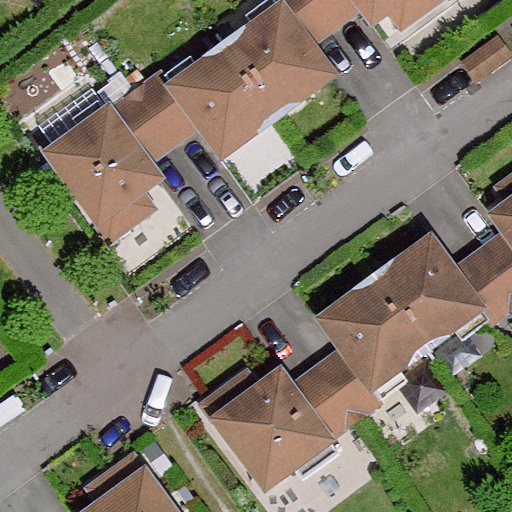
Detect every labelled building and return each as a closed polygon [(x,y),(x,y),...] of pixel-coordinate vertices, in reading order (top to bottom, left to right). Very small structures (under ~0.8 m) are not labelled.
[(274,0),(281,10),(228,49),(279,118),(311,95),(306,87),(328,71),(316,54),(341,36),(315,0),(274,0)] [(315,0),(341,36),(366,17),(385,4),(391,13),(402,28),(440,0),(315,0)] [(385,4),(366,17),(373,26),(391,13),(385,4)] [(511,59),(497,39),(464,63),(479,83),(511,59)] [(164,75),(138,94),(174,145),(199,127),(217,153),(240,136),(245,143),(279,118),(228,49),(174,88),(164,75)] [(333,78),(328,71),(306,87),(311,95),(333,78)] [(153,210),(142,195),(136,187),(155,174),(148,164),(174,145),(138,94),(111,114),(109,111),(48,156),(110,241),(153,210)] [(222,160),(245,143),(240,136),(217,153),(222,160)] [(160,181),(155,174),(136,187),(142,195),(160,181)] [(504,234),(478,253),(511,299),(511,181),(500,190),(511,205),(511,206),(511,215),(499,225),(504,234)] [(511,215),(511,206),(511,205),(493,218),(499,225),(511,215)] [(431,241),(409,257),(415,265),(437,248),(431,241)] [(453,271),(437,248),(415,265),(409,257),(376,282),(427,352),(480,312),(490,325),(511,309),(511,299),(478,253),(453,271)] [(343,353),(319,371),(356,421),(382,402),(374,391),(427,352),(376,282),(343,306),(348,313),(326,330),(343,353)] [(348,313),(343,306),(320,323),(326,330),(348,313)] [(329,441),(356,421),(319,371),(292,390),(286,382),(263,399),(258,391),(247,376),(204,407),(266,491),(295,470),(303,481),(339,454),(329,441)] [(281,375),(258,391),(263,399),(286,382),(281,375)] [(172,511),(133,459),(90,490),(102,506),(106,511),(172,511)]
